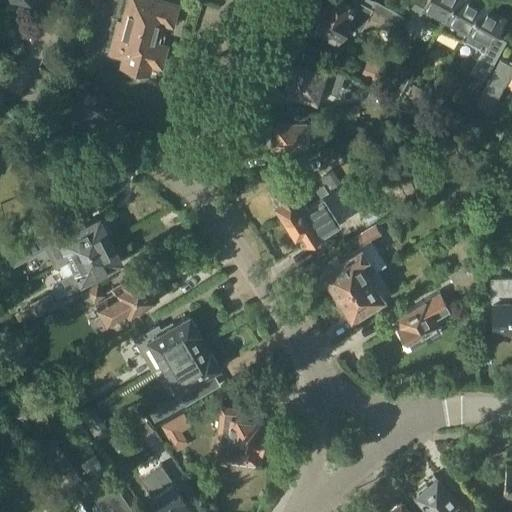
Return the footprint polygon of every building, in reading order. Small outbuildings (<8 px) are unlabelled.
[(109,52),(125,56),(122,65),(149,72),(151,63),(162,66),(167,45),(159,43),(164,23),(173,25),(178,4),(163,0),(126,0),(121,20),(118,19),(109,52)] [(318,0),(307,22),(324,31),(323,34),(338,42),(349,21),(362,28),(369,15),(378,20),(376,22),(395,32),(405,14),(378,0),(374,0),(371,6),(359,0),(350,0),(349,3),(343,0),(318,0)] [(414,0),(412,6),(419,10),(417,14),(440,27),(454,0),(414,0)] [(462,39),(483,1),(480,0),(454,0),(440,27),(462,39)] [(505,13),(483,1),(462,39),(484,51),(472,72),(485,79),(507,39),(494,32),(505,13)] [(289,70),(292,71),(286,90),(319,101),(322,91),(332,95),(338,78),(327,74),(329,69),(293,58),(289,70)] [(511,63),(501,58),(476,103),(489,111),(509,76),(511,77),(511,63)] [(395,73),(387,87),(400,94),(408,80),(395,73)] [(398,102),(361,82),(359,105),(398,104),(398,102)] [(417,109),(427,91),(413,83),(403,102),(417,109)] [(359,106),(336,107),(336,115),(359,114),(359,106)] [(273,146),(306,144),(306,147),(314,147),(316,147),(317,146),(319,145),(320,144),(322,142),(323,141),(323,139),(324,138),(324,136),(325,134),(325,133),(325,131),(324,130),(324,128),(323,127),(322,125),(321,124),(320,122),(319,121),(317,120),(315,119),(314,119),(312,118),(310,118),(304,118),(271,120),(273,146)] [(341,182),(333,168),(320,176),(329,189),(341,182)] [(269,191),(277,203),(276,204),(286,219),(309,204),(291,177),(269,191)] [(318,200),(331,194),(324,183),(313,191),(318,200)] [(511,188),(496,199),(511,223),(511,188)] [(286,219),(296,234),(297,233),(305,246),(327,231),(309,204),(286,219)] [(45,245),(57,266),(58,266),(110,239),(99,217),(45,245)] [(355,236),(361,245),(322,271),(336,294),(369,274),(369,273),(376,269),(377,268),(387,262),(371,239),(382,232),(376,223),(355,236)] [(36,239),(15,252),(20,261),(42,249),(36,239)] [(58,266),(64,277),(62,278),(67,288),(121,259),(110,239),(58,266)] [(477,272),(470,260),(449,273),(461,294),(481,282),(476,273),(477,272)] [(336,294),(351,317),(392,291),(377,268),(376,269),(369,273),(369,274),(336,294)] [(159,297),(143,269),(132,276),(132,275),(112,286),(115,291),(96,302),(108,321),(127,311),(129,315),(159,297)] [(511,275),(492,276),(493,329),(511,328),(511,275)] [(98,283),(87,288),(94,301),(105,294),(98,283)] [(440,290),(396,316),(400,324),(399,325),(408,340),(424,331),(428,338),(441,331),(437,323),(445,319),(449,315),(451,311),(449,306),(440,290)] [(37,315),(56,305),(50,293),(31,303),(37,315)] [(153,370),(164,364),(202,342),(196,332),(199,330),(190,313),(176,321),(162,329),(159,323),(135,337),(153,370)] [(210,348),(207,350),(202,342),(164,364),(178,389),(191,381),(192,381),(206,373),(220,365),(210,348)] [(218,436),(214,463),(228,464),(229,453),(261,457),(262,452),(265,453),(267,436),(263,436),(265,420),(240,417),(241,408),(221,406),(218,436)] [(135,410),(118,424),(136,444),(153,429),(135,410)] [(183,430),(193,424),(185,411),(163,424),(177,450),(190,443),(183,430)] [(47,461),(64,487),(82,475),(66,449),(47,461)] [(39,459),(21,470),(36,494),(54,482),(39,459)] [(158,507),(161,511),(190,511),(194,510),(173,479),(161,463),(141,477),(152,493),(150,495),(151,497),(151,500),(155,506),(158,507)] [(489,503),(503,505),(504,500),(511,501),(511,464),(507,464),(505,478),(493,476),(489,503)] [(134,511),(117,487),(122,483),(110,466),(86,483),(106,511),(134,511)] [(454,496),(437,475),(416,492),(432,511),(467,511),(469,511),(456,494),(454,496)] [(389,511),(409,511),(401,502),(389,511)]
